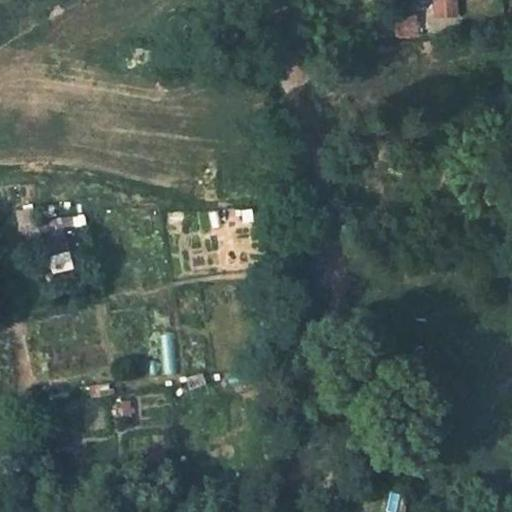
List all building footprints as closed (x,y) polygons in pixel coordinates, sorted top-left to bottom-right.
[(458,13),(457,0),(432,0),(433,14),(458,13)] [(415,32),(415,16),(395,16),(395,32),(415,32)] [(237,37),(251,36),(250,24),(237,25),(237,37)] [(409,61),(438,60),(436,38),(363,42),(364,67),(380,66),(380,81),(410,79),(409,61)] [(364,67),(365,82),(380,81),(380,66),(364,67)] [(412,147),(418,125),(362,114),(357,138),(412,147)] [(372,167),(371,152),(353,152),(354,170),(372,167)] [(372,167),(354,170),(355,184),(372,182),(372,167)] [(356,221),(377,218),(372,182),(355,184),(356,221)]
